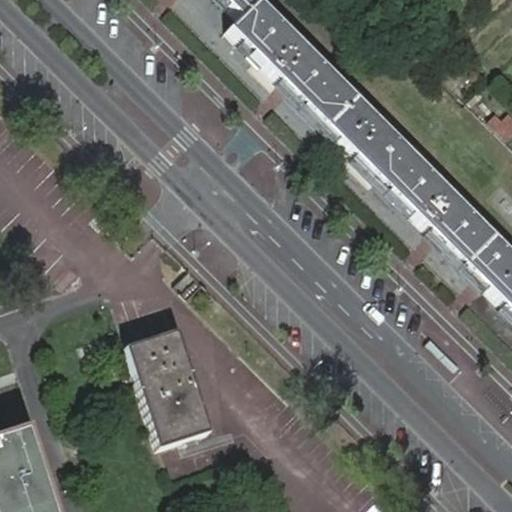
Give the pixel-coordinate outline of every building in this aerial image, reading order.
[(473,293),(511,331),(511,267),(254,8),(262,0),(204,0),(233,31),(222,41),(278,96),(427,246),(473,293)] [(486,125),(507,143),(511,136),(511,125),(497,112),(486,125)] [(114,354),(151,461),(202,442),(167,336),(143,344),(114,354)] [(451,379),(459,372),(430,342),(423,349),(451,379)] [(0,511),(41,511),(17,439),(0,445),(0,511)]
